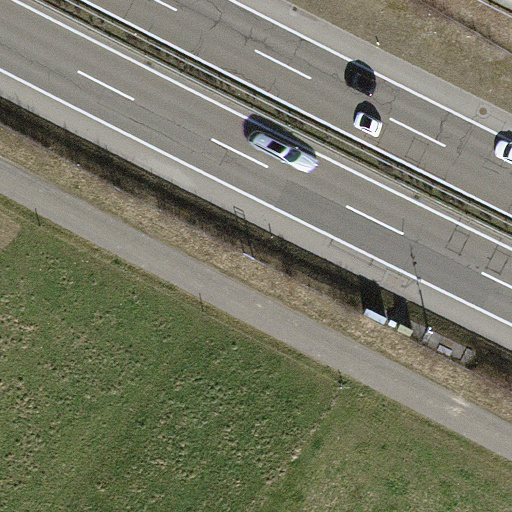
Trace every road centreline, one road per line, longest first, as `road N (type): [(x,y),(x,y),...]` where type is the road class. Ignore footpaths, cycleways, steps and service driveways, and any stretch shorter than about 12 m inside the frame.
road 1 (track): [(0,174),(511,444)]
road 2 (motorway): [(0,36),(511,292)]
road 3 (motorway): [(511,177),(156,0)]
